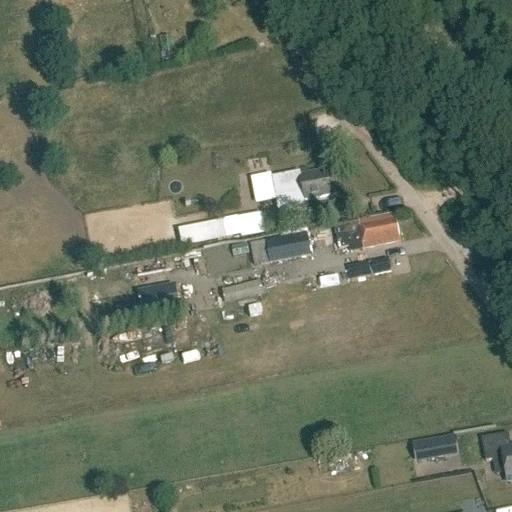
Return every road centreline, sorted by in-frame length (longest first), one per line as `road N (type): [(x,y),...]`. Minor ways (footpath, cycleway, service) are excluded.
road 1 (residential): [(511,331),(253,0)]
road 2 (track): [(395,0),(511,150)]
